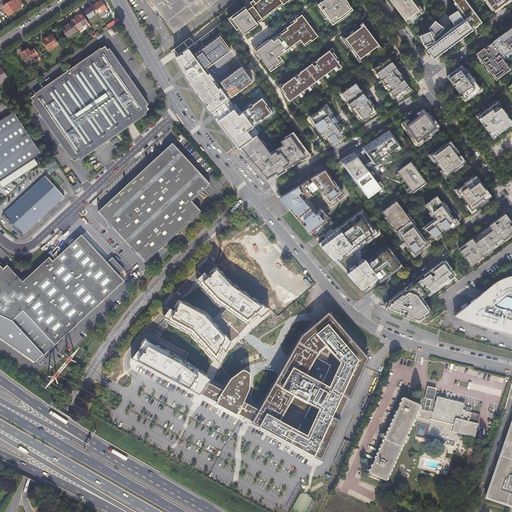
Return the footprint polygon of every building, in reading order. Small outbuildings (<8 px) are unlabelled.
[(21,6),(16,0),(10,0),(3,6),(5,9),(4,10),(8,15),(21,6)] [(100,0),(99,0),(92,5),(100,17),(108,12),(100,0)] [(149,0),(174,33),(218,0),(149,0)] [(263,19),(287,0),(252,0),(250,2),(252,5),(247,9),(244,6),(232,15),(234,17),(229,20),(237,30),(239,28),(244,34),(258,24),(256,22),(262,18),(263,19)] [(333,24),(353,9),(345,0),(323,0),(318,4),(333,24)] [(390,0),(408,24),(424,12),(415,0),(390,0)] [(433,58),(474,27),(482,22),(479,19),(481,17),(479,15),(477,16),(478,15),(476,12),(475,13),(473,10),(475,9),(473,6),(471,8),(471,7),(472,7),(470,4),(469,5),(468,3),(469,2),(466,0),(465,0),(453,0),(467,19),(435,43),(430,31),(420,35),(424,45),(427,49),(433,58)] [(486,0),(495,11),(510,0),(486,0)] [(93,14),(89,7),(83,11),(87,17),(93,14)] [(457,10),(448,16),(454,25),(463,20),(457,10)] [(76,30),(87,23),(80,12),(69,19),(70,21),(76,30)] [(438,20),(444,28),(452,22),(446,14),(438,20)] [(317,36),(301,15),(295,19),(296,20),(286,28),(287,30),(272,41),(271,39),(261,47),(260,45),(254,50),(270,71),(277,67),(276,65),(282,60),(279,56),(300,40),(303,45),(310,40),(311,41),(317,36)] [(435,20),(428,29),(437,36),(444,27),(435,20)] [(76,30),(70,21),(60,28),(65,37),(76,30)] [(359,59),(379,44),(363,24),(343,39),(359,59)] [(511,27),(483,49),(484,50),(511,29),(511,27)] [(511,29),(484,50),(483,49),(476,54),(483,64),(485,62),(496,77),(507,69),(500,60),(502,58),(511,50),(511,29)] [(57,43),(51,33),(41,40),(47,50),(57,43)] [(203,100),(211,112),(227,100),(253,81),(242,66),(218,83),(207,68),(231,50),(221,35),(196,54),(198,57),(198,58),(197,58),(189,48),(183,52),(185,53),(183,54),(183,53),(175,57),(177,61),(182,69),(189,80),(195,88),(203,100)] [(108,48),(105,45),(30,97),(32,101),(71,158),(71,157),(72,158),(71,159),(73,161),(80,156),(81,157),(92,149),(91,148),(93,147),(94,148),(105,140),(105,139),(106,138),(107,139),(118,131),(118,130),(119,129),(120,130),(132,122),(131,121),(132,120),(133,121),(145,112),(144,111),(149,108),(147,104),(148,104),(136,88),(119,63),(109,48),(108,48)] [(334,50),(332,47),(279,87),(289,101),(335,66),(338,69),(341,66),(338,62),(338,60),(336,59),(335,58),(337,57),(333,51),(334,50)] [(24,61),(36,53),(33,49),(29,51),(27,48),(20,53),(22,56),(21,56),(24,61)] [(408,88),(409,87),(400,75),(401,74),(389,58),(374,69),(383,81),(397,100),(403,97),(402,95),(409,90),(408,88)] [(502,58),(500,60),(507,69),(496,77),(485,62),(483,64),(496,80),(510,69),(502,58)] [(465,101),(480,90),(462,65),(447,76),(465,101)] [(362,121),(377,111),(367,98),(356,83),(341,94),(362,121)] [(227,100),(211,112),(213,115),(218,121),(228,135),(239,148),(257,135),(258,133),(253,126),(271,112),(266,106),(267,104),(262,98),(239,115),(230,103),(227,100)] [(507,124),(511,121),(506,116),(507,115),(497,102),(477,117),(491,136),(496,132),(497,134),(508,126),(507,124)] [(324,107),(311,117),(330,143),(343,135),(341,133),(344,132),(324,107)] [(408,119),(401,123),(406,130),(408,129),(414,137),(413,138),(418,145),(424,140),(425,142),(431,137),(430,136),(433,134),(432,133),(438,129),(437,128),(439,126),(435,119),(433,121),(424,109),(417,113),(419,117),(411,123),(408,119)] [(0,179),(33,158),(40,153),(12,111),(0,119),(0,179)] [(269,154),(257,135),(239,148),(266,179),(276,173),(277,175),(289,168),(310,155),(292,130),(282,137),(283,138),(279,141),(282,145),(269,154)] [(398,145),(389,130),(385,133),(363,149),(364,150),(366,152),(371,158),(374,162),(375,163),(398,145)] [(450,141),(430,156),(435,162),(436,161),(442,169),(441,170),(446,176),(466,161),(450,141)] [(191,202),(210,185),(177,149),(173,148),(169,148),(98,212),(145,263),(201,213),(191,202)] [(357,155),(356,154),(347,156),(340,160),(369,197),(381,188),(366,168),(363,164),(358,157),(357,155)] [(52,155),(43,164),(49,170),(56,162),(52,155)] [(37,164),(33,158),(0,179),(0,185),(1,188),(37,164)] [(371,158),(363,164),(366,168),(374,162),(371,158)] [(411,162),(397,171),(413,192),(426,182),(411,162)] [(308,180),(280,197),(308,231),(310,229),(312,231),(315,229),(319,234),(334,223),(321,208),(316,212),(305,199),(304,199),(303,198),(307,196),(316,188),(318,186),(330,201),(342,191),(326,170),(325,169),(310,178),(312,180),(310,182),(308,180)] [(64,196),(45,175),(3,214),(22,235),(64,196)] [(476,175),(456,190),(461,196),(462,196),(468,204),(467,204),(471,211),(491,196),(476,175)] [(316,188),(307,196),(308,197),(317,190),(316,188)] [(397,201),(383,212),(404,240),(407,245),(413,253),(414,254),(457,222),(437,196),(425,205),(435,218),(418,230),(397,201)] [(354,233),(374,218),(364,205),(321,237),(361,293),(401,263),(375,225),(357,238),(354,233)] [(472,238),(459,248),(471,265),(484,255),(483,253),(500,240),(502,242),(511,234),(511,223),(505,214),(489,225),(491,227),(473,240),(472,238)] [(266,237),(255,225),(248,231),(259,244),(263,241),(262,239),(266,237)] [(0,338),(34,363),(36,362),(44,355),(44,356),(124,282),(118,275),(124,270),(116,261),(110,266),(82,235),(53,262),(49,257),(23,282),(7,265),(3,269),(0,265),(0,338)] [(294,273),(300,264),(295,260),(288,269),(294,273)] [(443,260),(389,300),(385,308),(418,321),(432,311),(426,303),(425,305),(420,299),(433,289),(434,291),(455,276),(443,260)] [(232,286),(217,269),(208,277),(206,275),(198,282),(217,303),(226,309),(213,323),(206,315),(180,301),(174,312),(171,310),(165,319),(191,334),(216,362),(222,351),(224,353),(230,343),(230,342),(236,337),(248,325),(257,317),(260,318),(268,311),(232,286)] [(197,281),(198,282),(206,275),(205,274),(197,281)] [(511,275),(509,276),(505,277),(502,278),(498,280),(495,282),(491,285),(483,292),(492,298),(490,301),(487,306),(475,299),(468,304),(470,307),(468,313),(465,312),(459,317),(467,319),(467,320),(511,332),(511,275)] [(290,315),(323,305),(320,295),(306,276),(300,281),(301,285),(299,287),(305,295),(306,298),(290,303),(287,305),(290,315)] [(198,286),(196,283),(182,297),(184,299),(198,286)] [(492,298),(483,292),(478,296),(475,299),(487,306),(490,301),(492,298)] [(328,314),(301,338),(271,390),(258,412),(251,423),(250,424),(321,462),(339,421),(338,421),(348,399),(349,400),(368,360),(328,314)] [(145,341),(131,360),(200,397),(201,396),(203,391),(208,384),(210,381),(198,373),(179,360),(145,341)] [(248,421),(251,423),(258,412),(255,410),(243,403),(247,394),(249,390),(250,379),(250,376),(248,374),(244,372),(242,372),(241,372),(230,380),(222,393),(212,387),(208,384),(203,391),(201,396),(203,397),(216,404),(216,405),(238,417),(239,416),(248,421)] [(467,422),(469,413),(460,410),(462,403),(435,396),(431,411),(426,410),(426,408),(422,407),(421,409),(417,408),(418,404),(400,397),(368,473),(386,480),(411,421),(427,425),(424,439),(451,446),(454,433),(471,437),(475,424),(467,422)] [(477,415),(469,413),(467,422),(475,424),(477,415)] [(511,507),(511,418),(484,498),(511,507)] [(347,441),(344,440),(332,463),(335,464),(347,441)] [(302,485),(299,483),(286,506),(289,508),(302,485)]
